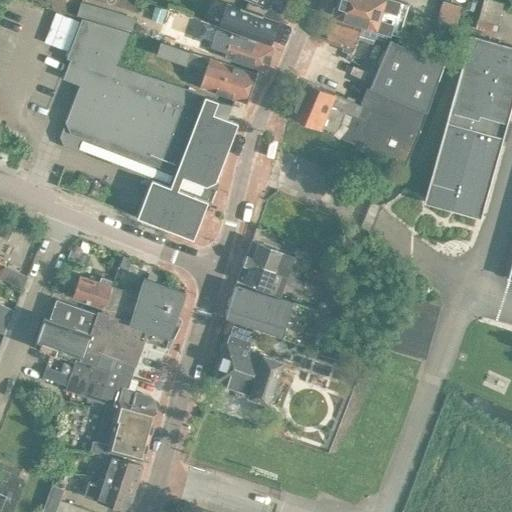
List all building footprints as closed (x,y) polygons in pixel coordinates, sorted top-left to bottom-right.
[(250,0),(279,11),(281,10),(284,0),(250,0)] [(381,14),(336,0),(333,8),(333,7),(331,15),(389,33),(391,23),(379,19),(381,14)] [(335,0),(336,0),(381,14),(382,8),(405,15),(408,4),(398,1),(393,0),(335,0)] [(482,0),(477,18),(495,23),(501,2),(493,0),(482,0)] [(435,21),(455,27),(461,7),(441,1),(435,21)] [(217,25),(269,44),(278,21),(226,3),(217,25)] [(79,6),(77,15),(131,30),(133,21),(79,6)] [(154,6),(150,19),(161,23),(166,9),(154,6)] [(55,12),(43,42),(67,51),(77,26),(79,21),(59,13),(55,12)] [(324,40),(343,46),(341,51),(351,54),(360,27),(332,17),(324,40)] [(79,83),(79,84),(64,122),(69,132),(66,139),(139,167),(145,169),(150,169),(151,179),(136,216),(192,238),(204,207),(199,197),(204,184),(205,184),(214,180),(237,122),(226,118),(231,105),(115,66),(128,31),(81,18),(66,58),(69,59),(63,76),(79,83)] [(211,45),(222,49),(227,50),(224,57),(260,69),(260,68),(266,70),(269,60),(273,47),(270,46),(232,33),(232,32),(231,32),(230,33),(216,28),(211,45)] [(511,87),(511,48),(472,38),(427,200),(477,214),(498,138),(498,137),(502,122),(511,87)] [(443,63),(389,40),(361,104),(302,78),(301,80),(302,81),(300,86),(305,91),(288,112),(287,112),(287,114),(404,165),(443,63)] [(200,69),(205,70),(209,58),(160,42),(156,55),(200,70),(200,69)] [(209,58),(205,70),(199,87),(245,103),(249,94),(256,73),(209,57),(209,58)] [(0,236),(7,240),(12,228),(0,222),(0,236)] [(245,254),(243,258),(303,283),(304,280),(296,278),(299,270),(288,266),(292,255),(251,239),(245,254)] [(66,259),(86,266),(89,257),(70,250),(66,259)] [(122,255),(118,266),(128,270),(132,259),(122,255)] [(303,283),(243,258),(242,263),(236,279),(278,295),(282,282),(301,289),(303,283)] [(0,272),(0,277),(21,288),(26,276),(3,266),(0,272)] [(305,281),(326,288),(329,279),(308,272),(305,281)] [(71,296),(103,308),(111,286),(79,274),(71,296)] [(103,308),(101,312),(137,325),(134,335),(144,339),(144,340),(165,348),(169,336),(168,336),(169,333),(170,329),(170,326),(169,323),(169,318),(171,314),(176,316),(184,292),(143,277),(137,295),(111,286),(103,308)] [(318,298),(314,308),(246,287),(234,283),(234,285),(235,285),(228,306),(224,316),(313,343),(324,311),(327,301),(318,298)] [(390,348),(414,355),(429,304),(405,297),(398,321),(390,348)] [(50,313),(92,328),(97,313),(56,298),(50,313)] [(0,304),(0,318),(8,322),(13,310),(0,304)] [(92,328),(90,333),(86,344),(135,361),(142,342),(143,342),(144,340),(144,339),(134,335),(137,325),(101,312),(98,311),(97,313),(92,328)] [(36,348),(74,361),(75,358),(81,360),(86,344),(90,333),(43,316),(35,339),(40,341),(39,345),(37,344),(36,348)] [(232,324),(222,353),(213,379),(249,392),(248,396),(267,402),(283,359),(248,347),(253,332),(232,324)] [(86,344),(81,360),(131,377),(132,375),(130,374),(134,364),(135,364),(136,362),(135,361),(86,344)] [(75,358),(74,361),(69,376),(45,367),(42,376),(65,385),(64,388),(116,407),(112,422),(113,423),(107,445),(93,441),(90,450),(106,454),(107,450),(143,460),(156,411),(153,410),(154,407),(154,403),(153,400),(151,397),(148,396),(135,392),(135,390),(134,390),(134,392),(126,390),(127,388),(125,388),(129,378),(130,378),(131,377),(81,360),(75,358)] [(256,426),(281,436),(286,424),(261,414),(256,426)] [(76,452),(57,449),(55,460),(75,462),(76,452)] [(112,455),(104,478),(135,487),(142,465),(112,455)] [(135,487),(104,478),(98,476),(96,483),(89,481),(84,495),(127,510),(135,487)] [(63,489),(52,485),(44,507),(55,511),(63,489)]
